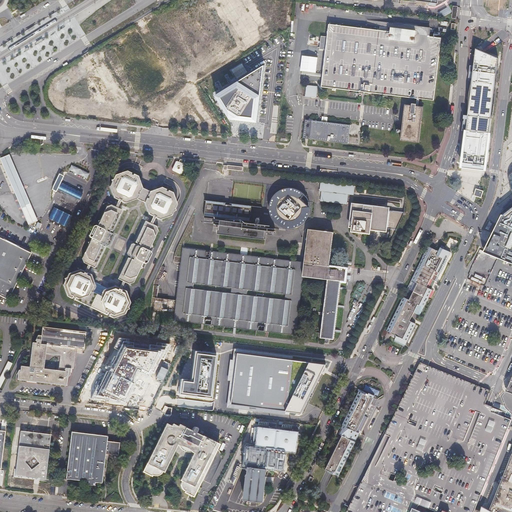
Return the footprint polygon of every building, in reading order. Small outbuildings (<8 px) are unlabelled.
[(249,0),(258,15),(266,10),(271,19),(270,28),(282,29),(285,11),(275,10),(282,6),(281,3),(276,3),(274,0),(249,0)] [(450,12),(448,8),(437,15),(439,18),(450,12)] [(143,18),(135,23),(139,30),(148,26),(143,18)] [(327,37),(326,49),(321,89),(433,102),(440,40),(329,27),(327,37)] [(319,48),(326,49),(327,37),(320,37),(319,48)] [(466,132),(461,165),(482,167),(485,167),(487,148),(488,138),(489,134),(494,89),(495,83),(497,69),(498,60),(486,55),(484,54),(476,51),(466,132)] [(238,78),(248,72),(243,64),(233,70),(238,78)] [(258,122),(264,67),(216,96),(231,119),(258,122)] [(305,98),(316,99),(317,88),(307,87),(305,98)] [(400,141),(418,144),(423,108),(416,108),(416,105),(412,104),(411,107),(405,106),(400,141)] [(326,123),(320,122),(304,120),(302,139),(347,144),(349,126),(326,123)] [(37,219),(10,154),(0,158),(0,165),(25,224),(37,219)] [(185,160),(180,159),(178,163),(176,164),(174,168),(175,171),(179,173),(182,172),(184,167),(183,165),(185,160)] [(87,172),(72,165),(70,171),(84,178),(87,172)] [(136,199),(142,188),(138,176),(133,174),(132,175),(130,174),(131,173),(126,171),(115,175),(112,179),(113,181),(111,182),(109,186),(113,198),(118,200),(118,199),(120,200),(120,201),(125,203),(136,199)] [(61,183),(58,181),(54,187),(74,197),(78,191),(61,183)] [(320,182),(318,202),(347,204),(348,194),(353,195),(354,184),(320,182)] [(161,187),(149,191),(144,203),(148,214),(152,216),(153,215),(155,216),(154,217),(159,220),(171,215),(173,211),(172,209),(174,209),(176,204),(172,193),(167,190),(167,191),(165,191),(165,189),(161,187)] [(149,191),(142,188),(136,199),(144,203),(149,191)] [(300,226),(305,223),(309,216),(311,208),(309,200),(305,194),(304,193),(298,189),(290,188),(283,190),(276,194),(275,195),(271,201),(270,208),(272,216),(276,223),(282,227),(290,229),(296,228),(300,226)] [(474,197),(479,199),(481,192),(479,192),(473,189),(471,196),(474,197)] [(243,223),(223,221),(221,235),(267,240),(269,226),(250,223),(252,205),(207,201),(205,216),(243,220),(243,223)] [(51,223),(64,229),(74,209),(61,203),(51,223)] [(353,203),(349,231),(368,233),(369,225),(381,227),(384,206),(353,203)] [(83,262),(87,264),(89,265),(94,268),(104,247),(103,246),(103,244),(107,246),(109,245),(113,236),(112,234),(109,232),(110,231),(111,231),(121,210),(117,208),(115,207),(111,205),(106,206),(97,226),(95,225),(92,226),(88,235),(89,238),(91,239),(82,258),(83,262)] [(511,207),(502,216),(496,229),(485,252),(511,262),(511,207)] [(127,258),(117,279),(122,281),(124,282),(128,284),(133,282),(136,276),(142,263),(144,263),(146,263),(150,253),(150,251),(148,250),(157,231),(155,226),(151,224),(149,223),(145,221),(134,242),(136,243),(135,244),(132,243),(130,244),(126,253),(127,255),(129,257),(129,258),(127,258)] [(327,279),(341,280),(345,281),(346,272),(346,267),(328,265),(329,264),(332,237),(332,231),(306,228),(302,261),(300,276),(327,279)] [(0,238),(0,295),(9,300),(31,253),(0,238)] [(396,334),(394,338),(404,343),(414,321),(409,319),(413,310),(415,305),(417,303),(422,306),(423,305),(432,288),(426,285),(430,277),(434,268),(440,271),(450,250),(440,245),(437,251),(427,246),(411,278),(417,281),(413,289),(409,297),(403,295),(385,329),(396,334)] [(300,276),(302,261),(265,257),(181,247),(179,264),(175,302),(157,300),(159,281),(162,272),(158,270),(153,280),(151,299),(153,299),(151,309),(174,313),(173,319),(268,331),(294,334),(300,276)] [(434,268),(430,277),(435,279),(440,271),(434,268)] [(85,297),(93,281),(91,274),(86,272),(86,273),(84,272),(84,271),(80,269),(68,273),(66,277),(66,279),(65,279),(62,284),(67,296),(71,298),(71,297),(74,298),(73,299),(85,297)] [(407,286),(413,289),(417,281),(411,278),(407,286)] [(341,280),(327,279),(321,336),(334,337),(335,332),(335,329),(338,307),(338,304),(339,290),(340,286),(341,280)] [(73,299),(106,314),(100,303),(107,288),(93,281),(85,297),(73,299)] [(100,303),(106,314),(105,315),(108,316),(108,315),(112,318),(124,314),(126,309),(125,308),(127,307),(129,303),(125,291),(120,289),(120,290),(118,289),(118,288),(114,286),(107,288),(100,303)] [(415,305),(413,310),(419,313),(422,306),(417,303),(415,305)] [(18,371),(17,371),(16,375),(17,375),(17,380),(26,381),(27,377),(36,378),(35,383),(66,386),(67,377),(69,373),(70,366),(72,367),(74,346),(82,347),(84,333),(40,327),(39,336),(36,336),(34,343),(35,343),(35,344),(31,344),(28,368),(19,367),(18,371)] [(211,399),(216,354),(194,351),(191,381),(180,379),(178,395),(211,399)] [(302,413),(326,364),(310,362),(233,352),(227,404),(285,411),(302,413)] [(150,381),(152,356),(120,353),(117,385),(153,389),(154,381),(150,381)] [(414,511),(418,502),(443,511),(472,511),(511,416),(491,409),(493,404),(487,402),(485,401),(490,388),(421,360),(420,359),(366,469),(344,511),(414,511)] [(0,384),(11,362),(7,360),(0,374),(0,384)] [(511,511),(511,372),(504,393),(511,396),(511,446),(507,458),(503,468),(491,495),(484,511),(511,511)] [(115,384),(99,382),(96,402),(120,405),(121,402),(117,401),(119,385),(115,384)] [(351,435),(354,430),(373,394),(367,391),(366,393),(357,389),(337,431),(341,433),(324,467),(337,473),(355,437),(351,435)] [(156,473),(157,472),(158,471),(160,469),(162,470),(175,443),(177,444),(177,446),(179,448),(180,449),(183,451),(185,451),(188,451),(190,451),(191,451),(178,478),(179,479),(178,481),(178,482),(178,485),(180,487),(181,490),(182,491),(190,495),(214,446),(192,435),(192,433),(192,432),(191,431),(190,431),(189,431),(188,432),(176,426),(175,429),(170,426),(169,428),(163,426),(141,470),(150,474),(152,474),(154,474),(156,473)] [(297,432),(257,428),(255,447),(245,446),(242,467),(248,467),(266,469),(283,471),(285,451),(295,452),(297,432)] [(17,476),(48,480),(52,436),(22,432),(17,476)] [(74,433),(69,480),(91,483),(90,486),(97,487),(98,484),(105,485),(109,455),(121,457),(123,444),(110,442),(111,438),(74,433)] [(221,443),(218,450),(225,452),(227,445),(221,443)] [(266,469),(248,467),(245,500),(260,502),(262,502),(266,469)]
